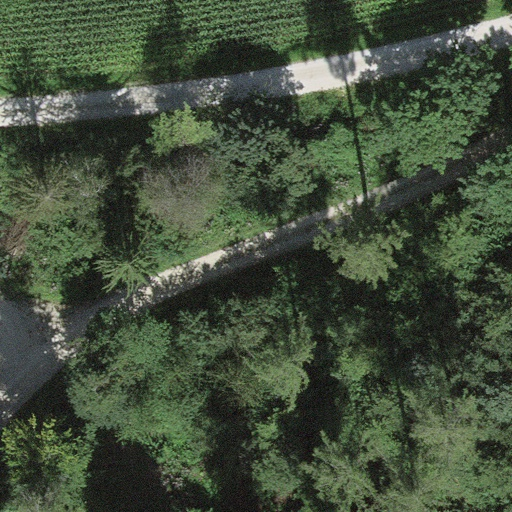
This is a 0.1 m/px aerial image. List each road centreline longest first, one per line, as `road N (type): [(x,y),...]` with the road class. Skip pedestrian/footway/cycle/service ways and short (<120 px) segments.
road 1 (track): [(25,360),(138,290),(370,212),(511,144)]
road 2 (track): [(0,119),(226,102),(511,39)]
